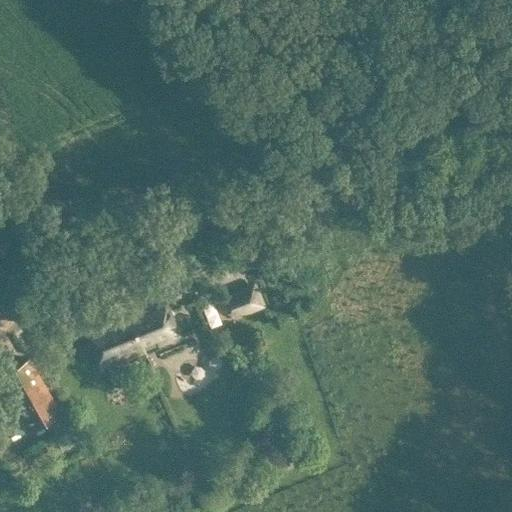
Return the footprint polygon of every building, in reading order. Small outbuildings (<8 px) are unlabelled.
[(232,305),(227,294),(218,297),(223,308),(231,305),(232,305)] [(163,296),(126,310),(142,350),(144,349),(141,343),(154,337),(157,344),(179,336),(163,296)] [(84,327),(100,367),(142,350),(126,310),(84,327)] [(28,358),(0,374),(0,378),(28,428),(45,419),(59,411),(28,358)] [(59,411),(45,419),(54,436),(68,428),(59,411)]
